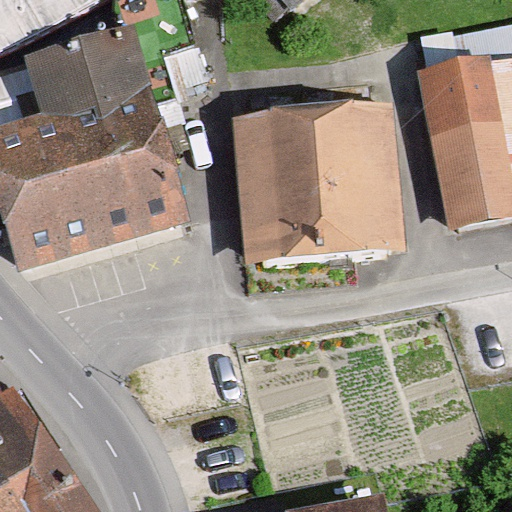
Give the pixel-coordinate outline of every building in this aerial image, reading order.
[(0,0),(0,38),(91,15),(107,0),(0,0)] [(0,147),(0,177),(25,272),(180,231),(131,42),(35,67),(52,134),(0,147)] [(511,77),(428,90),(450,239),(511,230),(511,77)] [(236,127),(248,271),(398,258),(385,114),(236,127)] [(0,414),(0,511),(73,511),(14,406),(0,414)]
